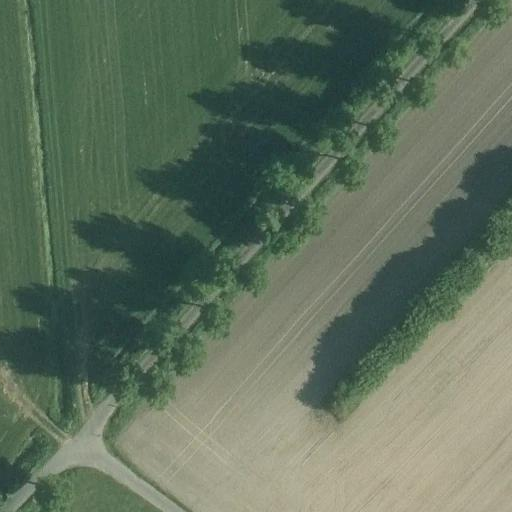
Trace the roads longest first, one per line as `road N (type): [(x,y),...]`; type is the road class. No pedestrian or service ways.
road 1 (unclassified): [(79,435),(486,0)]
road 2 (residential): [(79,435),(194,511)]
